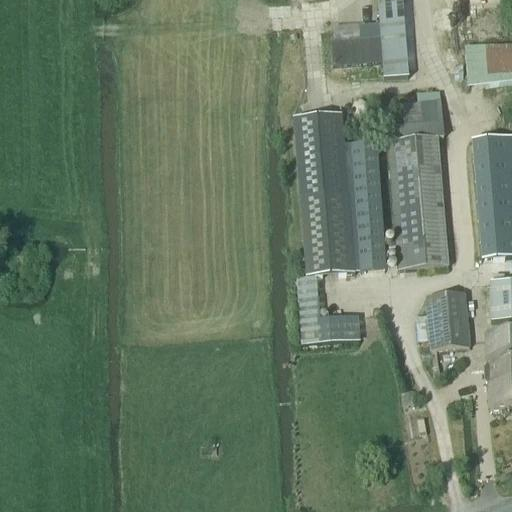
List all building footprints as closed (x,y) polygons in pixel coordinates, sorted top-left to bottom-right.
[(364,54),(356,55),(359,76),(365,75),(365,76),(381,75),(378,31),(362,33),(364,54)] [(387,147),(397,275),(446,271),(436,143),(442,142),(439,106),(409,108),(402,109),(403,128),(392,129),(394,146),(387,147)] [(341,118),(293,122),(306,282),(354,278),(341,118)] [(511,198),(508,145),(471,148),(481,266),(511,263),(511,198)] [(489,329),(511,328),(511,287),(488,288),(489,329)] [(430,356),(469,352),(464,299),(425,302),(430,356)] [(489,414),(511,413),(511,338),(486,339),(487,369),(484,374),(484,386),(488,390),(489,414)]
